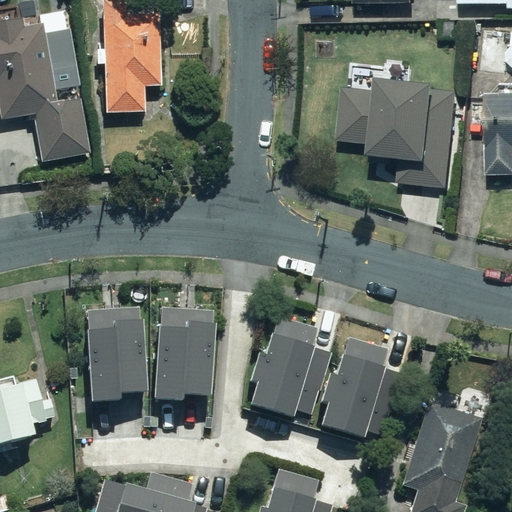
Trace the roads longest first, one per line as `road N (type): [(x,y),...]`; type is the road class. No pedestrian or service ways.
road 1 (residential): [(511,296),(235,225)]
road 2 (residential): [(235,225),(104,227),(0,244)]
road 3 (residential): [(235,225),(243,0)]
